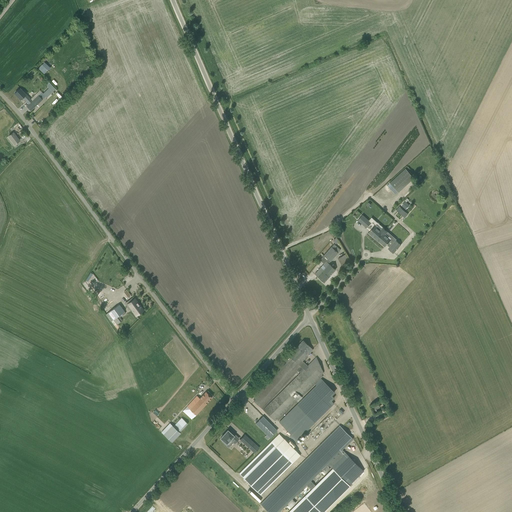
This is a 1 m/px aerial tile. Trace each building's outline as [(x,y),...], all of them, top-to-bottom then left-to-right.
[(38,68),(43,73),(47,69),(41,64),(38,68)] [(38,95),(32,101),(27,96),(28,96),(26,94),(26,95),(20,88),(14,93),(20,100),(23,97),(29,104),(26,106),(30,111),(42,100),(38,95)] [(19,141),(13,133),(9,136),(15,144),(19,141)] [(387,186),(396,195),(398,193),(390,183),(387,186)] [(366,228),(371,223),(362,215),(358,220),(366,228)] [(376,240),(385,229),(383,227),(380,230),(374,225),(368,233),(376,240)] [(336,234),(338,238),(346,233),(344,229),(336,234)] [(391,240),(385,235),(388,232),(385,229),(376,240),(379,242),(385,246),(391,240)] [(393,253),(401,245),(396,240),(388,249),(393,253)] [(324,256),(330,262),(338,253),(340,250),(334,244),(331,247),(324,256)] [(338,259),(342,266),(350,262),(346,254),(338,259)] [(321,267),(314,274),(324,283),(335,270),(326,261),(322,265),(325,267),(323,270),(321,267)] [(127,304),(136,315),(143,310),(140,307),(141,307),(140,306),(134,299),(127,304)] [(108,312),(106,314),(111,321),(113,319),(117,324),(121,322),(117,317),(124,311),(122,308),(119,304),(108,312)] [(262,409),(301,367),(304,369),(306,367),(302,362),(313,349),(303,340),(288,356),(290,358),(288,356),(284,360),(286,362),(254,398),(255,399),(254,401),(262,409)] [(278,420),(323,376),(321,375),(323,373),(316,357),(306,367),(304,369),(263,410),(275,421),(277,419),(278,420)] [(297,438),(298,438),(333,403),(331,400),(334,397),(331,395),(334,392),(322,380),(281,421),(279,423),(286,430),(285,431),(289,436),(291,435),(290,434),(296,440),(297,438)] [(197,396),(193,399),(183,411),(192,419),(212,397),(206,392),(199,398),(197,396)] [(255,424),(270,438),(277,431),(263,416),(255,424)] [(181,417),(173,426),(180,432),(187,423),(181,417)] [(160,432),(171,442),(180,433),(169,423),(160,432)] [(260,504),(268,511),(278,511),(307,484),(311,481),(328,464),(342,450),(353,439),(339,425),(260,504)] [(234,443),(238,438),(231,431),(230,432),(227,430),(220,438),(226,444),(230,439),(234,443)] [(300,455),(283,437),(279,434),(246,466),(239,473),(260,495),(267,487),(271,484),(300,455)] [(259,448),(249,439),(244,444),(254,453),(259,448)] [(332,468),(336,472),(349,485),(363,471),(342,450),(328,464),(332,468)] [(288,511),(323,511),(350,486),(349,485),(336,472),(332,468),(315,485),(311,481),(307,484),(311,489),(288,511)]
